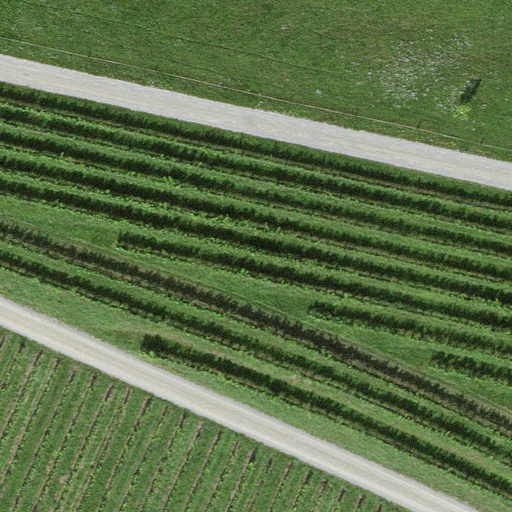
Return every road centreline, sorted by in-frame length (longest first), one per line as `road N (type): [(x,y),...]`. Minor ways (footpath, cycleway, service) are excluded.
road 1 (track): [(511,173),(0,59)]
road 2 (track): [(0,315),(438,511)]
